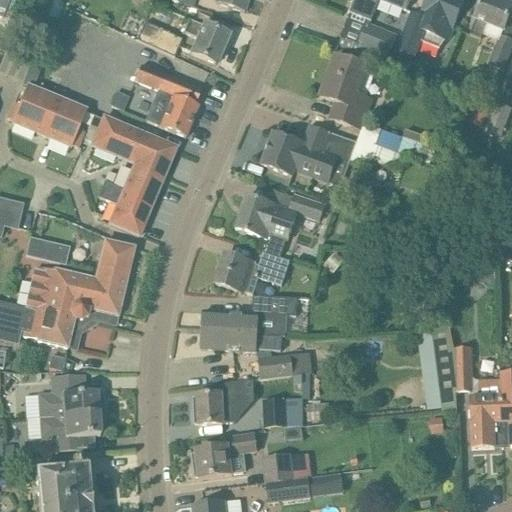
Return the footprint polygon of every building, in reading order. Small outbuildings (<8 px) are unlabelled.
[(0,0),(0,7),(6,10),(10,2),(5,0),(0,0)] [(182,0),(181,4),(193,8),(195,0),(182,0)] [(216,0),(215,5),(244,14),(248,0),(216,0)] [(354,0),(348,15),(370,23),(379,1),(406,12),(410,0),(354,0)] [(428,0),(422,15),(424,15),(422,19),(411,15),(412,14),(411,14),(396,52),(413,59),(419,42),(439,50),(445,42),(447,42),(452,29),(453,30),(457,21),(464,2),(458,0),(428,0)] [(511,11),(511,7),(492,0),(483,0),(477,16),(475,20),(477,21),(470,36),(481,41),(488,25),(504,32),(506,27),(511,11)] [(203,29),(189,22),(183,35),(198,42),(191,56),(215,66),(227,37),(209,29),(204,27),(203,29)] [(181,42),(144,24),(135,42),(173,60),(181,42)] [(359,48),(341,40),(338,47),(385,65),(396,38),(368,27),(359,48)] [(511,51),(511,42),(499,37),(487,67),(503,74),(511,51)] [(369,70),(336,58),(320,99),(337,105),(331,120),(361,131),(372,101),(359,96),(369,70)] [(182,85),(140,68),(134,84),(157,93),(147,118),(145,123),(185,139),(198,108),(195,107),(201,92),(182,85)] [(44,138),(59,102),(28,89),(20,108),(14,105),(7,120),(13,123),(13,125),(44,138)] [(44,138),(70,149),(70,147),(77,150),(84,135),(77,132),(85,113),(59,102),(44,138)] [(483,135),(493,138),(505,108),(495,104),(483,135)] [(483,131),(489,112),(471,106),(465,125),(483,131)] [(93,146),(91,149),(128,164),(140,136),(93,116),(88,128),(90,128),(84,142),(93,146)] [(329,134),(310,128),(303,146),(273,135),(261,167),(292,178),(295,172),(328,185),(338,161),(349,165),(356,145),(329,134)] [(382,132),(376,147),(398,155),(430,166),(435,150),(422,145),(424,138),(406,132),(403,139),(382,132)] [(128,164),(134,167),(163,179),(175,150),(140,136),(128,164)] [(149,212),(163,179),(134,167),(123,191),(111,186),(116,177),(108,174),(101,192),(149,212)] [(149,212),(101,192),(97,200),(116,208),(109,226),(138,239),(149,212)] [(325,208),(295,198),(290,213),(246,198),(236,231),(255,237),(261,239),(268,241),(270,237),(287,243),(296,216),(319,224),(325,208)] [(0,236),(0,237),(2,226),(8,228),(13,204),(0,201),(0,236)] [(43,242),(38,261),(54,265),(59,246),(43,242)] [(117,319),(134,250),(104,243),(94,282),(54,272),(54,273),(38,269),(38,272),(34,271),(24,310),(0,304),(0,321),(2,322),(0,331),(0,341),(16,346),(19,332),(23,333),(22,339),(37,342),(36,344),(66,351),(70,334),(80,336),(82,328),(88,325),(96,327),(99,314),(117,319)] [(494,270),(493,253),(478,254),(479,271),(494,270)] [(335,254),(323,267),(333,276),(344,263),(335,254)] [(291,264),(264,255),(259,268),(248,264),(225,256),(215,285),(234,292),(238,293),(238,292),(253,297),(259,280),(283,288),(291,264)] [(235,337),(236,336),(281,339),(283,339),(285,339),(287,318),(296,318),(297,300),(253,298),(252,317),(203,314),(202,330),(231,331),(231,337),(235,337)] [(231,331),(202,330),(201,351),(257,355),(257,352),(280,353),(281,339),(236,336),(235,337),(231,337),(231,331)] [(470,394),(472,391),(470,351),(455,352),(456,394),(470,394)] [(51,357),(48,370),(61,373),(64,360),(51,357)] [(293,378),(291,357),(258,361),(261,382),(293,378)] [(511,374),(500,375),(500,382),(501,393),(503,447),(510,446),(511,448),(511,374)] [(37,396),(39,420),(104,416),(103,406),(97,406),(96,394),(84,395),(83,378),(81,378),(50,380),(52,395),(37,396)] [(479,398),(470,399),(470,405),(471,425),(472,425),(472,450),(494,449),(494,447),(503,447),(501,393),(500,382),(478,383),(479,398)] [(198,398),(198,412),(194,412),(195,425),(199,425),(199,428),(219,427),(223,426),(235,425),(240,420),(238,384),(221,386),(221,397),(220,397),(198,398)] [(303,428),(302,401),(264,402),(265,430),(300,429),(303,428)] [(329,422),(328,406),(306,408),(308,424),(329,422)] [(104,416),(53,419),(39,420),(40,443),(55,442),(56,454),(94,451),(93,439),(99,438),(98,426),(105,425),(104,416)] [(257,453),(255,436),(241,438),(221,441),(222,449),(196,453),(197,467),(193,468),(194,478),(199,478),(199,482),(219,479),(232,477),(230,457),(243,455),(257,453)] [(14,446),(4,446),(4,463),(14,463),(14,446)] [(266,485),(293,482),(291,465),(290,458),(263,461),(266,485)] [(310,463),(291,465),(293,482),(308,480),(312,479),(310,463)] [(79,470),(78,466),(72,467),(73,471),(35,474),(38,511),(91,511),(90,496),(89,496),(86,470),(79,470)] [(293,482),(266,485),(269,506),(311,500),(308,480),(293,482)] [(225,511),(225,503),(193,507),(193,511),(225,511)]
